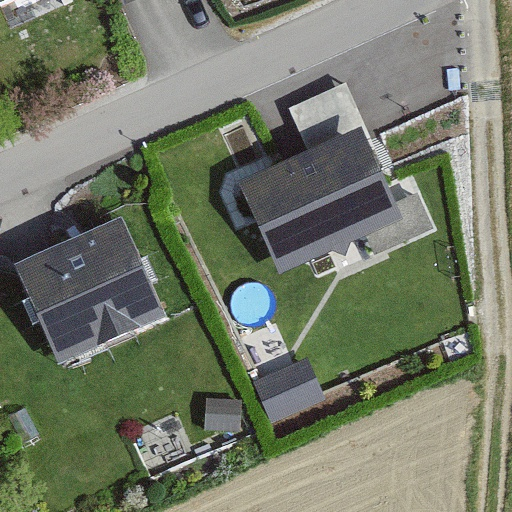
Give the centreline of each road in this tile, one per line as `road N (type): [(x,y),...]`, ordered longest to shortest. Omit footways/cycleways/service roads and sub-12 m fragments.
road 1 (track): [(471,0),(495,327),(492,511)]
road 2 (residential): [(0,184),(399,0)]
